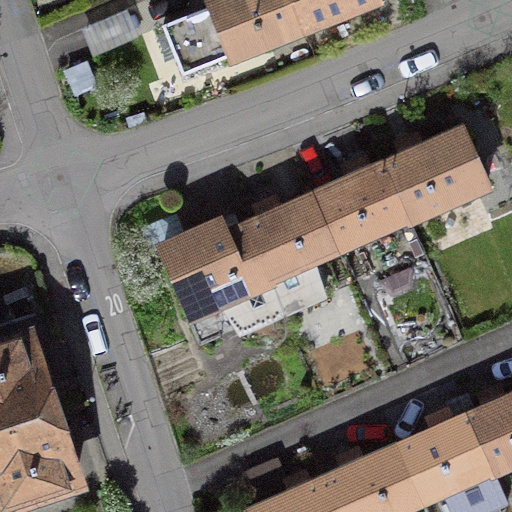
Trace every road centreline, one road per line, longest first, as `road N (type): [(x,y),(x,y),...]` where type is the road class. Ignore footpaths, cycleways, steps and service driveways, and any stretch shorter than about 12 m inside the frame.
road 1 (residential): [(57,180),(511,4)]
road 2 (residential): [(166,511),(101,309)]
road 3 (residential): [(57,180),(0,0)]
road 4 (residential): [(101,309),(57,180)]
